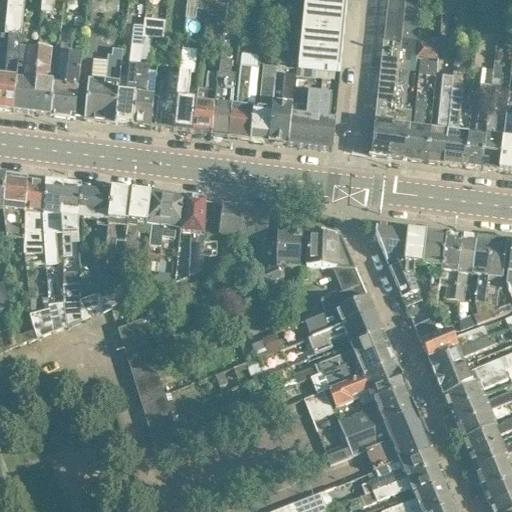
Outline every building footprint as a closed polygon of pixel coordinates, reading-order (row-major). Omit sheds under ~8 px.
[(7,0),(4,36),(8,37),(20,38),(23,0),(7,0)] [(57,0),(65,1),(64,0),(44,0),(42,15),(54,17),(55,0),(57,0)] [(206,0),(187,0),(186,18),(197,19),(198,9),(206,10),(206,0)] [(206,0),(206,10),(225,12),(226,2),(226,0),(206,0)] [(305,0),(304,11),(322,13),(346,16),(347,0),(305,0)] [(409,57),(417,58),(418,48),(422,0),(404,0),(400,45),(383,43),(371,157),(406,162),(411,114),(403,113),(409,57)] [(387,0),(383,43),(400,45),(404,0),(387,0)] [(226,2),(225,12),(243,13),(244,5),(226,2)] [(322,13),(304,11),(302,29),(323,32),(344,34),(346,16),(322,13)] [(323,32),(302,29),(300,47),(318,49),(342,52),(344,34),(323,32)] [(57,86),(56,86),(52,117),(74,120),(83,37),(61,34),(59,51),(71,53),(68,87),(57,86)] [(0,110),(13,112),(16,80),(20,38),(8,37),(4,77),(0,76),(0,110)] [(150,63),(153,40),(143,39),(142,48),(140,61),(150,63)] [(418,43),(417,58),(437,60),(439,46),(418,43)] [(31,115),(52,117),(56,86),(54,85),(45,84),(47,75),(49,75),(52,49),(39,47),(38,49),(31,115)] [(118,93),(115,125),(133,127),(140,66),(140,61),(142,48),(132,47),(128,78),(120,77),(118,93)] [(318,49),(300,47),(298,66),(298,70),(340,74),(340,69),(342,52),(318,49)] [(13,112),(31,115),(38,49),(28,48),(23,81),(16,80),(13,112)] [(84,121),(115,125),(118,93),(123,52),(114,52),(113,58),(110,57),(106,84),(89,82),(84,121)] [(220,59),(218,76),(215,106),(214,106),(211,137),(229,139),(233,108),(237,74),(233,74),(234,61),(220,59)] [(419,61),(418,76),(435,77),(437,63),(419,61)] [(154,130),(158,98),(154,98),(147,97),(147,96),(146,95),(150,68),(140,66),(133,127),(154,130)] [(233,108),(229,139),(233,140),(250,142),(254,111),(255,111),(259,68),(258,68),(242,66),(236,109),(233,108)] [(492,71),(488,107),(497,108),(502,68),(493,66),(492,71)] [(254,111),(250,142),(268,144),(272,106),(276,70),(265,69),(260,111),(255,111),(254,111)] [(296,70),(295,78),(315,79),(322,80),(322,73),(316,72),(296,70)] [(482,70),(478,106),(488,107),(492,71),(482,70)] [(180,71),(180,73),(174,133),(193,135),(196,104),(196,100),(191,99),(193,73),(180,71)] [(154,130),(174,133),(180,73),(169,72),(166,99),(158,98),(154,130)] [(322,73),(322,80),(334,81),(335,74),(322,73)] [(444,166),(464,169),(468,136),(458,134),(463,92),(461,75),(453,74),(453,78),(444,166)] [(204,105),(196,104),(193,135),(211,137),(214,106),(215,106),(218,76),(207,75),(204,105)] [(272,106),(268,144),(288,147),(292,115),(296,78),(285,77),(281,107),(272,106)] [(430,130),(427,164),(444,166),(453,78),(442,77),(436,131),(430,130)] [(292,115),(288,147),(310,149),(314,150),(320,94),(317,94),(308,93),(306,117),(292,115)] [(320,94),(314,150),(332,152),(335,121),(329,120),(332,96),(320,94)] [(411,114),(406,162),(427,164),(430,130),(424,130),(427,102),(416,102),(415,115),(411,114)] [(468,136),(464,169),(482,171),(488,111),(479,110),(475,136),(468,136)] [(482,171),(499,173),(503,140),(494,139),(497,112),(488,111),(482,171)] [(503,140),(499,173),(511,174),(511,115),(506,115),(503,140)] [(6,179),(1,214),(4,239),(24,241),(24,238),(24,214),(28,181),(6,179)] [(24,241),(24,257),(45,257),(42,215),(45,183),(28,181),(24,214),(24,238),(24,241)] [(45,183),(42,215),(45,257),(46,265),(56,264),(53,217),(60,218),(63,186),(56,185),(46,184),(45,183)] [(63,186),(60,218),(61,218),(63,260),(72,259),(71,243),(71,236),(78,235),(78,219),(77,219),(81,188),(63,186)] [(81,188),(77,219),(78,219),(81,220),(97,222),(97,227),(100,227),(98,247),(105,248),(111,191),(85,188),(81,188)] [(105,248),(104,255),(114,256),(115,242),(126,243),(131,194),(111,191),(105,248)] [(152,227),(155,197),(131,194),(126,243),(124,256),(136,257),(140,226),(152,227)] [(152,227),(149,248),(161,249),(162,239),(175,241),(176,230),(180,230),(183,200),(156,197),(152,227)] [(204,242),(206,203),(183,200),(180,230),(179,234),(189,235),(187,278),(202,272),(203,253),(204,242)] [(218,234),(272,240),(275,208),(222,202),(218,234)] [(402,265),(406,231),(376,227),(375,236),(405,308),(420,302),(417,293),(410,277),(402,276),(404,265),(402,265)] [(412,266),(421,267),(426,233),(406,231),(402,265),(404,265),(402,276),(410,277),(412,266)] [(426,233),(421,267),(431,268),(430,280),(429,289),(438,291),(438,287),(445,236),(426,233)] [(259,274),(245,280),(249,289),(259,285),(260,287),(283,277),(284,268),(299,269),(300,235),(277,234),(276,267),(259,274)] [(308,236),(306,270),(334,271),(338,278),(343,292),(319,302),(325,315),(367,299),(355,271),(341,237),(308,236)] [(445,236),(438,287),(446,288),(444,301),(454,302),(457,275),(456,275),(460,238),(456,237),(445,236)] [(457,275),(454,302),(463,303),(466,276),(471,277),(476,239),(460,238),(456,275),(457,275)] [(476,239),(471,277),(478,278),(474,304),(484,305),(487,279),(486,279),(491,241),(476,239)] [(501,292),(507,243),(491,241),(486,279),(487,279),(484,305),(494,306),(496,293),(501,293),(501,292)] [(186,278),(171,284),(178,300),(193,294),(186,278)] [(157,289),(158,283),(158,281),(147,280),(146,288),(157,289)] [(103,291),(101,315),(111,310),(113,310),(112,308),(118,305),(121,282),(103,281),(103,291)] [(3,284),(0,285),(0,310),(9,308),(3,284)] [(171,284),(157,290),(163,306),(178,300),(171,284)] [(64,286),(63,286),(63,302),(64,305),(66,329),(82,323),(80,300),(80,286),(64,286)] [(436,308),(438,291),(429,289),(427,307),(436,308)] [(148,312),(163,306),(157,290),(142,296),(148,312)] [(80,300),(82,323),(101,315),(103,291),(80,300)] [(325,315),(304,323),(311,339),(373,314),(367,299),(325,315)] [(477,315),(473,317),(477,326),(478,327),(493,321),(492,319),(493,313),(494,306),(484,305),(474,304),(477,315)] [(51,335),(66,329),(64,305),(48,306),(49,310),(51,335)] [(493,313),(492,319),(493,321),(511,313),(511,312),(510,307),(493,313)] [(37,341),(51,335),(49,310),(29,317),(34,332),(37,341)] [(311,339),(307,340),(314,356),(332,349),(329,342),(345,336),(349,344),(381,332),(373,314),(311,339)] [(473,316),(460,321),(460,333),(477,326),(473,317),(473,316)] [(0,321),(0,324),(7,352),(21,347),(19,337),(17,319),(0,323),(0,321)] [(436,320),(415,329),(421,344),(439,336),(436,328),(436,320)] [(129,369),(155,361),(142,321),(117,331),(129,369)] [(421,344),(427,360),(456,349),(457,350),(487,338),(483,328),(454,339),(451,334),(444,334),(439,336),(421,344)] [(22,347),(37,341),(34,332),(19,337),(22,347)] [(352,352),(313,368),(317,377),(322,375),(388,349),(381,332),(349,344),(352,352)] [(270,336),(262,339),(263,341),(268,356),(276,353),(270,336)] [(456,349),(428,360),(435,379),(464,367),(461,361),(496,346),(493,341),(489,343),(487,338),(457,350),(456,349)] [(268,356),(263,341),(252,345),(257,360),(268,356)] [(233,369),(246,364),(240,345),(219,353),(225,372),(233,369)] [(322,375),(329,391),(395,365),(388,349),(322,375)] [(464,367),(435,379),(443,397),(504,371),(511,367),(511,355),(467,374),(464,367)] [(246,364),(248,369),(251,377),(260,374),(255,360),(246,364)] [(155,361),(129,369),(134,384),(159,376),(155,361)] [(329,391),(328,391),(336,410),(353,403),(351,398),(357,396),(361,406),(371,402),(371,403),(374,402),(376,408),(408,396),(395,365),(329,391)] [(313,368),(294,376),(297,385),(317,377),(313,368)] [(504,371),(443,397),(449,412),(483,398),(481,392),(508,381),(504,371)] [(159,376),(134,384),(141,406),(165,396),(159,376)] [(265,397),(268,406),(285,399),(281,390),(265,397)] [(304,401),(305,405),(311,420),(313,423),(333,415),(324,393),(304,401)] [(486,404),(483,398),(449,412),(456,427),(511,403),(511,393),(486,404)] [(165,396),(141,406),(146,424),(171,414),(165,396)] [(416,415),(408,396),(376,408),(338,423),(345,442),(416,415)] [(511,403),(456,427),(462,441),(496,427),(493,422),(511,414),(511,403)] [(171,414),(146,424),(152,443),(177,434),(171,414)] [(416,415),(345,442),(352,459),(366,453),(367,456),(368,456),(367,453),(393,443),(423,432),(416,415)] [(511,420),(496,427),(462,441),(468,456),(500,442),(498,438),(511,431),(511,420)] [(427,441),(423,432),(393,443),(396,452),(399,459),(400,462),(400,463),(431,451),(427,441)] [(177,434),(152,443),(157,460),(158,460),(183,450),(177,434)] [(468,456),(474,469),(491,462),(492,463),(511,454),(511,444),(502,448),(500,442),(468,456)] [(365,497),(438,468),(431,451),(400,463),(400,462),(375,472),(374,471),(373,471),(374,474),(376,473),(379,480),(361,487),(365,497)] [(491,462),(474,469),(484,493),(511,480),(511,473),(511,470),(511,469),(511,454),(492,463),(491,462)] [(365,497),(359,499),(363,509),(410,490),(414,498),(414,500),(446,486),(445,485),(440,472),(438,468),(365,497)] [(511,480),(484,493),(489,507),(511,496),(511,480)] [(415,501),(387,511),(434,511),(454,505),(447,488),(446,486),(414,500),(415,501)] [(325,511),(327,511),(320,495),(294,505),(296,511),(325,511)] [(511,511),(511,496),(489,507),(491,511),(511,511)]
